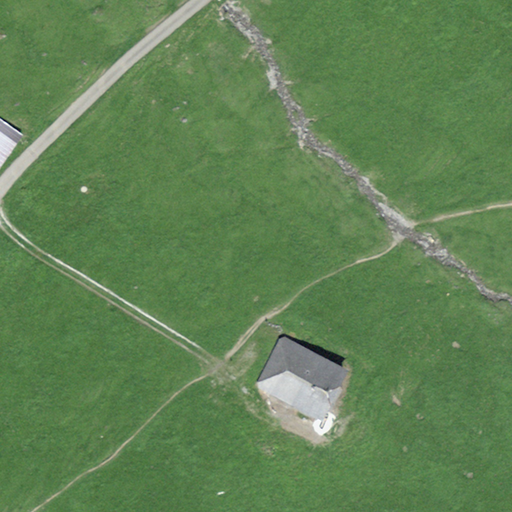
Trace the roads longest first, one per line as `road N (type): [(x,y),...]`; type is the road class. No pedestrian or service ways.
road 1 (track): [(0,215),(114,75),(194,0)]
road 2 (track): [(0,217),(72,283),(228,379)]
